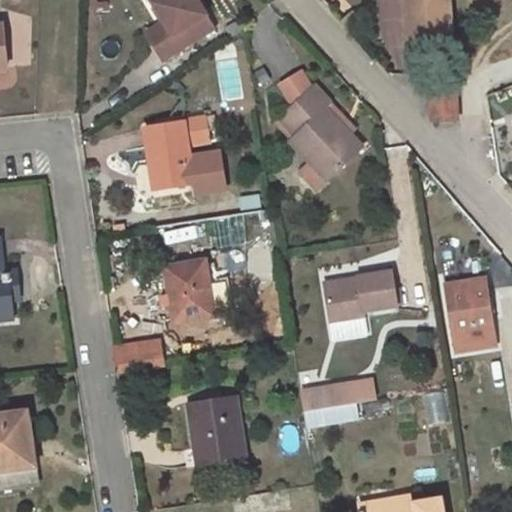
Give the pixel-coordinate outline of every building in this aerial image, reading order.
[(142,0),(154,20),(162,32),(142,43),(151,57),(202,26),(186,0),(142,0)] [(329,0),(329,1),(344,16),(354,7),(347,0),(329,0)] [(452,34),(451,0),(401,0),(401,34),(452,34)] [(154,20),(135,31),(142,43),(162,32),(154,20)] [(0,78),(10,77),(3,42),(0,42),(0,78)] [(451,90),(452,72),(427,74),(427,100),(451,90)] [(297,162),(314,181),(350,147),(337,133),(327,122),(313,108),(319,103),(301,83),(266,115),(284,135),(278,141),(297,162)] [(342,128),(332,117),(327,122),(337,133),(342,128)] [(146,198),(180,192),(171,132),(130,139),(136,174),(141,173),(146,198)] [(314,181),(297,162),(286,172),(303,191),(314,181)] [(441,309),(478,304),(467,239),(430,245),(441,309)] [(168,325),(202,320),(191,268),(159,273),(168,325)] [(387,272),(353,277),(354,284),(323,289),(332,346),(366,340),(362,316),(394,312),(387,272)] [(115,374),(164,370),(162,338),(113,342),(115,374)] [(487,360),(468,362),(469,376),(489,374),(487,360)] [(351,385),(319,390),(321,409),(354,405),(351,385)] [(319,390),(288,394),(290,414),(321,409),(319,390)] [(427,396),(430,420),(445,418),(441,394),(427,396)] [(188,468),(234,461),(223,400),(178,408),(188,468)] [(0,496),(15,494),(9,446),(13,444),(11,424),(0,426),(0,496)] [(355,511),(355,510),(350,511),(434,511),(433,503),(389,510),(389,511),(355,511)]
